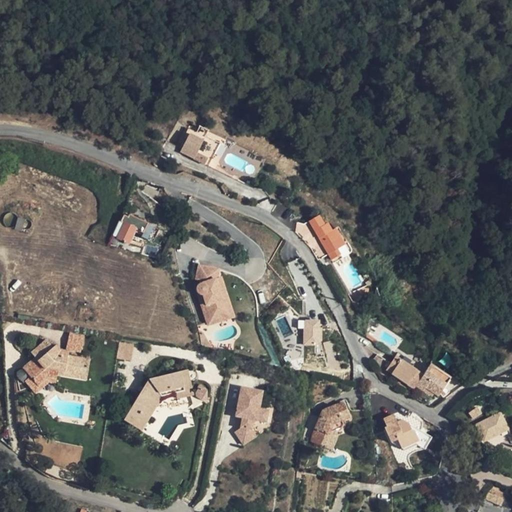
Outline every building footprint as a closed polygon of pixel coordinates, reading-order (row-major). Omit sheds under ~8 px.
[(415,113),(421,107),(415,102),(410,107),(415,113)] [(211,136),(207,142),(215,147),(218,141),(211,136)] [(204,147),(207,142),(200,138),(197,143),(204,147)] [(215,147),(207,142),(204,147),(197,143),(188,159),(203,168),(209,159),(218,164),(225,153),(215,147)] [(209,159),(203,168),(214,175),(220,165),(218,164),(209,159)] [(130,215),(128,218),(125,226),(119,238),(128,242),(134,229),(144,233),(148,223),(130,215)] [(128,218),(123,216),(114,236),(119,238),(125,226),(128,218)] [(322,229),(317,220),(308,225),(314,234),(322,229)] [(322,229),(314,234),(331,263),(339,257),(336,253),(344,248),(335,234),(332,236),(326,227),(322,229)] [(337,233),(335,234),(344,248),(336,253),(339,257),(331,263),(333,266),(348,258),(350,256),(350,253),(340,236),(337,233)] [(208,262),(198,260),(194,277),(198,278),(200,285),(197,287),(196,291),(197,294),(199,296),(203,296),(204,300),(200,301),(204,316),(217,312),(212,295),(219,293),(214,275),(206,273),(208,262)] [(220,264),(208,262),(206,273),(214,275),(219,293),(212,295),(217,312),(227,310),(217,276),(220,264)] [(321,326),(321,320),(305,319),(305,345),(317,345),(322,340),(323,326),(321,326)] [(83,351),(84,333),(71,332),(69,350),(83,351)] [(122,341),(120,357),(132,360),(134,344),(122,341)] [(87,359),(70,358),(70,354),(61,354),(56,347),(53,350),(47,342),(32,355),(36,360),(24,371),(41,391),(52,381),(62,382),(62,378),(90,381),(92,360),(87,359)] [(440,395),(451,378),(429,364),(422,375),(394,357),(386,369),(391,372),(389,375),(413,390),(415,386),(423,391),(426,387),(440,395)] [(172,395),(191,390),(187,371),(146,379),(130,407),(122,419),(140,430),(160,397),(172,395)] [(196,386),(196,400),(208,400),(208,386),(196,386)] [(257,409),(258,405),(261,392),(239,388),(235,409),(234,418),(240,419),(238,429),(232,434),(242,447),(254,438),(249,431),(250,425),(255,420),(265,421),(267,411),(257,409)] [(192,396),(191,390),(172,395),(173,400),(191,397),(192,396)] [(261,392),(258,405),(264,406),(266,392),(261,392)] [(351,417),(347,405),(325,413),(314,439),(312,447),(332,455),(335,442),(333,439),(342,433),(349,427),(345,424),(351,417)] [(485,447),(511,434),(511,432),(502,411),(475,424),(485,447)] [(431,437),(401,422),(397,425),(392,418),(385,424),(389,430),(386,433),(396,446),(401,442),(406,450),(416,443),(425,448),(431,437)] [(489,480),(481,493),(497,501),(504,488),(489,480)]
